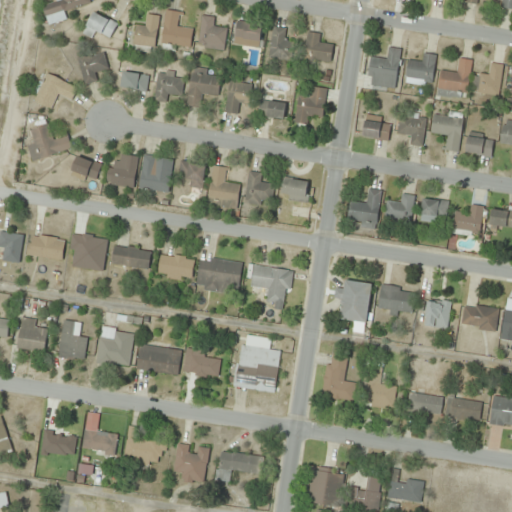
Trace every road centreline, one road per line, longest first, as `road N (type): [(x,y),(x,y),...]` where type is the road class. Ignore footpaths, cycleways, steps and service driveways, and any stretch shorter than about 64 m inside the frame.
road 1 (tertiary): [(281,511),(359,0)]
road 2 (residential): [(323,243),(1,193)]
road 3 (residential): [(294,429),(0,381)]
road 4 (residential): [(335,157),(108,123)]
road 5 (residential): [(294,429),(511,463)]
road 6 (residential): [(323,243),(511,272)]
road 7 (residential): [(335,157),(511,185)]
road 8 (residential): [(357,15),(511,38)]
